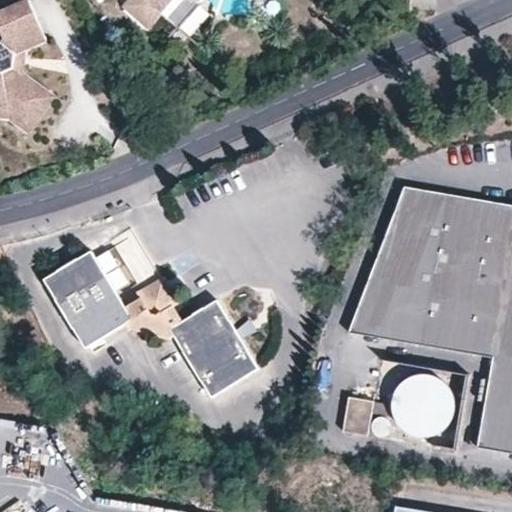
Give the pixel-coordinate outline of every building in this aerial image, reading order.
[(135,0),(156,18),(163,11),(180,25),(202,1),(201,0),(135,0)] [(15,66),(17,51),(27,47),(46,38),(27,1),(0,13),(0,105),(8,102),(8,116),(29,129),(52,97),(24,73),(21,71),(15,66)] [(15,66),(21,71),(24,73),(27,47),(17,51),(15,66)] [(478,451),(511,456),(511,204),(406,191),(351,336),(494,361),(478,451)] [(212,396),(259,367),(217,300),(184,319),(175,303),(176,293),(164,274),(144,286),(142,295),(127,305),(92,250),(46,278),(87,346),(127,323),(130,328),(169,337),(175,334),(212,396)] [(390,376),(389,430),(450,431),(451,377),(390,376)] [(366,436),(373,401),(347,397),(341,431),(366,436)]
